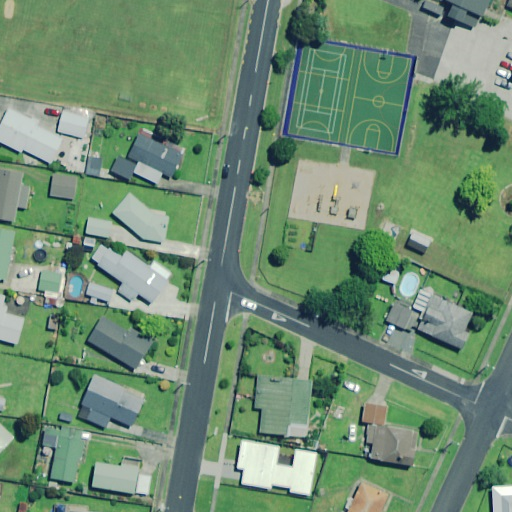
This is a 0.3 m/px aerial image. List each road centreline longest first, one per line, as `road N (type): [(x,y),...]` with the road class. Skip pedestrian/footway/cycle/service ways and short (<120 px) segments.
road 1 (residential): [(217,289),(491,410)]
road 2 (residential): [(217,289),(268,0)]
road 3 (residential): [(178,511),(217,289)]
